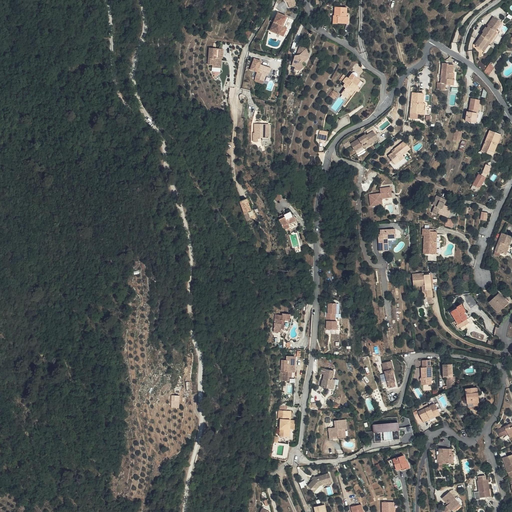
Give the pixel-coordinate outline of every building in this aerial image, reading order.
[(348,19),(348,15),(348,10),(336,10),(336,19),(334,19),(334,24),(340,24),(340,27),(346,27),(346,19),(348,19)] [(284,25),(288,16),(278,12),(276,17),(274,21),(270,30),(279,34),(281,30),(284,31),(286,26),(284,25)] [(497,22),(490,31),(491,33),(498,23),(497,22)] [(486,41),(485,40),(477,50),(483,55),(491,45),(494,47),(501,38),(498,36),(499,35),(505,27),(498,23),(491,33),(490,31),(486,36),(489,38),(486,41)] [(286,26),(284,31),(281,30),(279,34),(284,36),(288,27),(286,26)] [(491,45),(483,55),(487,57),(493,49),(494,47),(491,45)] [(300,55),(297,55),(295,56),(293,64),(295,65),(294,68),(301,70),(303,69),(303,64),(309,58),(308,48),(302,53),(300,55)] [(207,69),(216,70),(218,50),(205,49),(202,68),(207,69)] [(264,81),(266,73),(267,71),(270,72),(272,67),(261,63),(261,60),(254,58),(250,70),(258,72),(256,78),(264,81)] [(490,64),(485,72),(490,75),(495,67),(490,64)] [(496,72),(490,78),(493,81),(499,74),(496,72)] [(348,99),(351,94),(354,89),(353,88),(355,84),(359,86),(360,87),(364,83),(357,78),(358,77),(353,73),(350,79),(347,77),(344,82),(345,83),(344,84),(344,85),(344,86),(346,88),(342,95),(348,99)] [(447,85),(443,85),(439,85),(439,93),(447,93),(447,85)] [(334,90),(330,96),(335,99),(339,93),(334,90)] [(411,118),(423,119),(423,113),(424,113),(425,108),(423,107),(424,98),(412,97),(412,108),(415,108),(414,115),(411,114),(411,118)] [(472,99),(470,111),(467,111),(466,120),(476,122),(480,100),(472,99)] [(257,129),(256,135),(258,135),(258,138),(256,138),(255,138),(255,147),(260,147),(260,143),(271,143),(271,133),(268,133),(268,129),(257,129)] [(321,130),(319,139),(327,140),(329,131),(321,130)] [(363,145),(364,146),(379,138),(375,130),(367,135),(366,133),(360,137),(358,141),(356,144),(354,148),(354,149),(355,150),(363,145)] [(463,133),(455,132),(452,142),(460,144),(463,133)] [(492,134),(484,154),(495,158),(503,138),(492,134)] [(358,141),(360,137),(350,143),(354,149),(354,148),(356,144),(358,141)] [(363,145),(355,150),(356,153),(365,148),(364,146),(363,145)] [(404,146),(394,154),(395,156),(392,158),(388,162),(395,170),(399,166),(397,164),(401,161),(410,154),(404,146)] [(479,173),(471,188),(478,192),(487,178),(479,173)] [(280,202),(284,198),(278,192),(274,196),(280,202)] [(394,195),(386,195),(386,197),(382,197),(383,201),(371,202),(372,212),(384,212),(384,206),(393,206),(392,201),(394,201),(394,195)] [(241,201),(245,213),(253,210),(248,198),(241,201)] [(434,199),(430,209),(432,210),(429,217),(434,219),(435,216),(444,221),(448,211),(442,208),(444,204),(434,199)] [(291,214),(284,218),(285,219),(279,222),(285,232),(291,229),(290,227),(297,223),(295,219),(294,219),(291,214)] [(381,229),(381,233),(381,236),(379,236),(380,251),(388,251),(388,237),(387,235),(397,235),(396,228),(381,229)] [(506,255),(509,247),(507,247),(508,244),(510,245),(511,240),(511,235),(502,232),(495,251),(501,253),(506,255)] [(417,233),(417,239),(420,240),(420,257),(433,257),(432,250),(432,235),(424,235),(424,233),(417,233)] [(430,294),(431,300),(433,300),(430,276),(411,279),(413,291),(420,290),(422,289),(423,295),(430,294)] [(510,305),(500,295),(490,304),(500,315),(510,305)] [(327,328),(332,328),(337,329),(338,321),(336,321),(336,313),(337,313),(338,303),(329,303),(328,313),(327,313),(327,321),(327,328)] [(461,306),(457,309),(458,311),(452,315),(460,325),(468,319),(463,313),(465,311),(461,306)] [(276,315),(275,330),(286,330),(287,320),(290,321),(290,315),(283,314),(282,315),(276,315)] [(294,366),(296,365),(296,356),(287,356),(287,361),(282,361),(282,372),(285,372),(285,381),(291,381),(291,377),(293,377),(293,372),(295,372),(296,370),(296,367),(294,367),(294,366)] [(394,374),(392,365),(382,368),(383,376),(385,376),(388,393),(395,391),(394,387),(395,387),(393,379),(392,374),(394,374)] [(328,388),(331,388),(335,389),(337,380),(334,379),(335,370),(323,368),(321,375),(325,375),(324,380),(327,381),(326,388),(328,388)] [(452,374),(452,369),(444,369),(444,382),(447,382),(447,390),(455,389),(455,385),(453,385),(452,381),(452,374)] [(431,371),(420,371),(421,382),(419,381),(420,389),(431,389),(430,381),(432,381),(431,371)] [(464,392),(466,407),(479,405),(477,396),(475,396),(474,391),(464,392)] [(172,407),(180,407),(180,395),(172,395),(172,407)] [(417,415),(422,424),(433,418),(434,420),(439,418),(434,407),(417,415)] [(287,429),(290,429),(290,419),(288,419),(289,411),(279,410),(279,418),(281,419),(280,437),(287,438),(287,429)] [(335,421),(336,428),(329,429),(330,440),(333,439),(333,437),(338,436),(339,439),(346,438),(345,430),(348,429),(347,419),(335,421)] [(399,422),(373,424),(374,432),(393,431),(394,439),(400,439),(399,422)] [(511,428),(508,430),(507,428),(495,434),(499,441),(506,438),(507,440),(511,437),(511,428)] [(437,453),(437,459),(437,464),(435,464),(435,469),(451,468),(450,456),(450,453),(437,453)] [(404,466),(406,465),(403,459),(392,464),(396,475),(401,473),(402,475),(407,473),(404,466)] [(511,459),(503,463),(505,468),(508,467),(509,470),(508,471),(509,473),(507,474),(508,478),(510,478),(510,482),(511,483),(511,488),(511,487),(511,491),(511,492),(511,495),(511,459)] [(314,480),(313,480),(309,486),(314,491),(320,484),(323,483),(332,480),(329,473),(317,477),(315,480),(314,480)] [(490,501),(489,494),(487,484),(486,484),(485,480),(479,481),(480,485),(478,485),(477,486),(479,503),(490,501)] [(388,508),(392,507),(390,496),(378,499),(381,511),(388,510),(388,508)] [(445,511),(454,511),(458,509),(453,504),(454,503),(448,496),(441,503),(445,508),(447,509),(445,511)]
